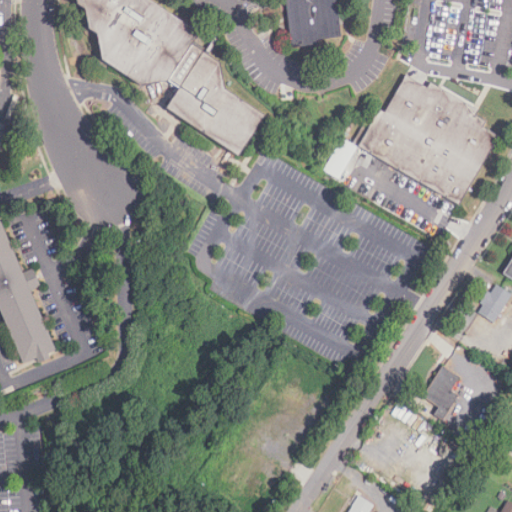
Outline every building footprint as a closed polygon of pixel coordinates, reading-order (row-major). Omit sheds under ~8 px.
[(78,0),(79,3),(86,9),(90,29),(99,34),(104,59),(145,87),(166,84),(179,92),(166,111),(242,159),(269,117),(226,90),(220,63),(192,44),(199,35),(147,0),(78,0)] [(288,0),(293,46),(344,41),(339,0),(288,0)] [(406,78),(386,114),(379,110),(360,145),(461,201),(496,135),(481,127),(485,121),(474,116),(479,108),(430,82),(426,88),(406,78)] [(340,179),(357,146),(341,138),(324,171),(340,179)] [(0,304),(26,366),(61,351),(34,288),(40,285),(36,277),(25,282),(0,221),(0,304)] [(511,259),(503,275),(511,280),(511,259)] [(477,311),(494,322),(511,293),(495,283),(477,311)] [(424,396),(440,405),(435,414),(444,419),(459,394),(452,390),(460,375),(442,365),(424,396)] [(367,511),(373,504),(359,495),(348,511),(367,511)] [(508,511),(504,511),(491,503),(485,511),(511,511),(511,507),(508,511)]
